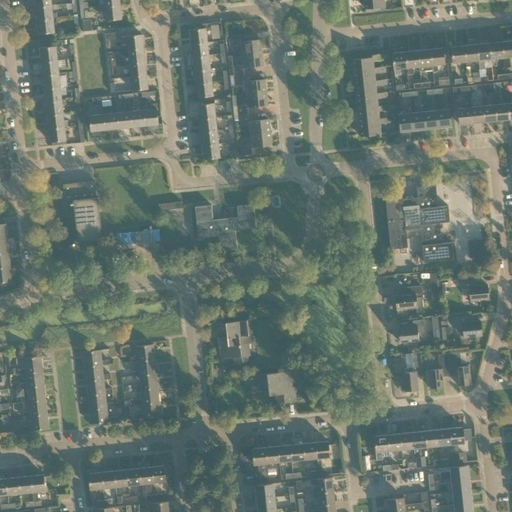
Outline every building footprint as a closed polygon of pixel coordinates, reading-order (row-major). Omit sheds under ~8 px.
[(365,0),(366,9),(386,7),(384,0),(365,0)] [(52,5),(36,7),(37,21),(53,19),(53,18),(57,17),(57,12),(53,13),(52,5)] [(122,19),(120,6),(104,7),(106,21),(122,19)] [(53,19),(37,21),(39,34),(55,33),(53,19)] [(83,32),(92,31),(91,19),(82,20),(83,32)] [(190,30),(192,44),(207,42),(206,28),(190,30)] [(105,34),(106,48),(110,47),(109,40),(121,39),(120,32),(105,34)] [(240,45),(241,54),(261,52),(260,40),(244,41),(243,34),(229,36),(230,42),(230,46),(240,45)] [(126,37),(127,50),(143,49),(142,35),(126,37)] [(511,40),(502,42),(503,58),(504,68),(511,67),(510,57),(511,56),(511,40)] [(209,56),(207,42),(192,44),(193,57),(209,56)] [(502,42),(489,43),(491,59),(503,58),(502,42)] [(484,60),(491,59),(489,43),(477,44),(478,60),(479,70),(485,69),(484,60)] [(466,61),(466,67),(472,66),(472,61),(478,60),(477,44),(464,46),(466,61)] [(453,63),(466,61),(464,46),(452,47),(453,63)] [(40,48),(42,62),(58,61),(57,47),(40,48)] [(443,48),(430,49),(432,65),(445,64),(443,48)] [(129,64),(145,62),(143,49),(127,50),(123,51),(123,57),(128,56),(129,64)] [(418,51),(420,66),(420,71),(433,70),(432,65),(430,49),(418,51)] [(413,67),(420,66),(418,51),(405,52),(407,68),(408,74),(414,74),(413,67)] [(233,68),(234,76),(247,74),(247,67),(263,66),(261,52),(241,54),(242,65),(233,66),(233,68)] [(400,68),(407,68),(405,52),(392,53),(395,74),(400,73),(400,68)] [(353,59),(355,72),(374,70),(374,68),(373,60),(383,59),(383,54),(372,55),(372,57),(353,59)] [(210,69),(209,56),(193,57),(195,70),(210,69)] [(59,74),(58,61),(42,62),(43,76),(59,74)] [(146,75),(145,62),(129,64),(131,77),(146,75)] [(374,68),(374,70),(355,72),(356,85),(375,83),(375,81),(374,73),(384,72),(384,67),(374,68)] [(195,70),(196,84),(211,82),(210,69),(195,70)] [(43,76),(44,89),(61,87),(59,74),(43,76)] [(248,81),(247,74),(234,76),(235,85),(244,84),(245,94),(266,92),(264,79),(248,81)] [(146,75),(131,77),(132,91),(148,89),(146,75)] [(375,81),(375,83),(356,85),(357,97),(377,95),(376,93),(376,85),(386,84),(385,80),(375,81)] [(211,82),(196,84),(197,97),(213,96),(211,82)] [(494,84),(484,85),(485,93),(495,92),(494,89),(494,84)] [(44,89),(46,102),(62,101),(61,94),(61,87),(44,89)] [(152,95),(155,95),(155,92),(146,93),(146,96),(143,96),(143,100),(152,99),(152,95)] [(267,105),(266,92),(245,94),(246,105),(237,105),(238,111),(238,115),(252,114),(251,107),(267,105)] [(357,97),(359,110),(378,108),(378,106),(377,98),(387,97),(387,92),(376,93),(377,95),(357,97)] [(124,112),(116,113),(118,129),(131,128),(130,112),(128,98),(123,99),(124,112)] [(46,102),(47,116),(63,114),(62,101),(46,102)] [(198,105),(200,119),(215,117),(214,103),(198,105)] [(498,121),(510,119),(509,104),(496,105),(498,121)] [(151,109),(143,110),(145,126),(159,125),(156,105),(151,106),(151,109)] [(379,120),(379,118),(378,111),(388,110),(388,105),(378,106),(378,108),(359,110),(360,123),(379,120)] [(485,122),(498,121),(496,105),(483,106),(485,122)] [(483,106),(471,108),(473,123),(485,122),(483,106)] [(473,123),(471,108),(458,109),(460,125),(473,123)] [(143,110),(130,112),(131,128),(145,126),(143,110)] [(407,114),(399,115),(401,131),(414,130),(412,114),(411,110),(406,110),(407,114)] [(450,110),(437,111),(439,127),(451,126),(450,110)] [(426,128),(439,127),(437,111),(424,112),(426,128)] [(414,130),(426,128),(424,112),(412,114),(414,130)] [(105,131),(118,129),(116,113),(103,115),(105,131)] [(47,116),(49,129),(65,127),(65,126),(68,126),(67,120),(64,121),(63,114),(47,116)] [(105,131),(103,115),(103,114),(89,116),(91,132),(105,131)] [(252,121),(252,114),(238,115),(239,125),(249,124),(250,134),(269,132),(268,119),(252,121)] [(216,131),(215,117),(200,119),(201,132),(216,131)] [(361,136),(381,134),(380,123),(390,122),(389,117),(379,118),(379,120),(360,123),(361,136)] [(66,141),(65,127),(49,129),(50,142),(66,141)] [(201,132),(202,146),(218,144),(216,131),(201,132)] [(250,134),(251,145),(241,146),(242,155),(256,154),(255,147),(271,146),(269,132),(250,134)] [(218,144),(202,146),(204,159),(219,158),(218,144)] [(95,182),(63,185),(69,240),(77,239),(78,243),(103,241),(98,198),(96,198),(95,182)] [(453,259),(452,242),(441,243),(439,223),(450,221),(448,205),(438,206),(436,186),(422,187),(423,197),(403,199),(402,189),(385,191),(391,249),(408,247),(407,237),(421,235),(424,262),(453,259)] [(235,230),(256,228),(254,204),(237,206),(238,217),(213,219),(211,205),(195,206),(198,238),(219,236),(220,250),(237,249),(235,230)] [(119,232),(119,244),(162,242),(162,230),(119,232)] [(483,239),(473,240),(474,257),(484,256),(483,239)] [(0,254),(9,254),(8,240),(0,240),(0,254)] [(0,269),(10,268),(9,254),(0,254),(0,269)] [(10,268),(0,269),(0,283),(12,283),(10,268)] [(469,287),(470,301),(488,299),(487,285),(473,286),(472,279),(460,281),(461,288),(469,287)] [(395,296),(396,310),(416,308),(416,313),(423,312),(422,297),(421,286),(406,287),(407,295),(395,296)] [(463,332),(463,337),(482,335),(480,321),(466,323),(465,316),(452,318),(452,325),(458,325),(458,332),(463,332)] [(248,344),(253,343),(251,320),(226,323),(228,337),(218,338),(220,359),(232,358),(233,363),(248,362),(247,356),(250,356),(248,344)] [(416,332),(425,331),(424,320),(412,321),(412,327),(398,328),(399,342),(417,340),(416,332)] [(136,346),(137,357),(130,357),(130,362),(137,361),(155,359),(153,344),(136,346)] [(83,352),(85,367),(102,365),(109,364),(108,360),(101,361),(100,350),(83,352)] [(411,353),(413,367),(421,367),(420,352),(411,353)] [(469,366),(461,367),(460,353),(448,355),(449,369),(456,368),(458,385),(471,384),(469,366)] [(439,369),(429,370),(430,388),(443,387),(442,376),(449,376),(446,354),(438,355),(439,369)] [(18,374),(26,373),(42,371),(41,357),(24,358),(25,369),(18,369),(18,374)] [(156,373),(155,359),(137,361),(138,371),(131,372),(132,376),(139,376),(156,373)] [(103,375),(102,365),(85,367),(86,381),(103,379),(110,378),(110,374),(103,375)] [(20,388),(27,387),(44,386),(42,371),(26,373),(27,382),(19,383),(20,388)] [(265,396),(272,395),(277,395),(278,403),(297,402),(295,387),(293,387),(291,371),(258,374),(260,387),(264,387),(265,396)] [(404,373),(405,391),(418,389),(417,371),(404,373)] [(133,390),(140,390),(158,388),(156,373),(139,376),(140,385),(133,386),(133,390)] [(88,395),(105,394),(112,393),(111,388),(104,389),(103,379),(86,381),(88,395)] [(45,399),(44,386),(27,387),(28,397),(21,398),(21,402),(29,401),(45,399)] [(135,405),(142,404),(159,402),(158,388),(140,390),(141,400),(135,400),(135,405)] [(89,410),(106,408),(113,407),(113,403),(106,404),(105,394),(88,395),(89,410)] [(23,416),(30,416),(47,414),(45,399),(29,401),(30,411),(23,412),(23,416)] [(161,417),(159,402),(142,404),(143,414),(136,415),(136,419),(161,417)] [(106,408),(89,410),(91,424),(115,422),(115,417),(107,418),(106,408)] [(47,414),(30,416),(31,426),(24,426),(24,431),(48,429),(47,414)] [(463,429),(463,427),(450,428),(452,444),(465,442),(465,441),(463,429)] [(450,428),(438,429),(440,445),(452,444),(450,428)] [(438,429),(425,431),(427,447),(440,445),(438,429)] [(420,447),(427,447),(425,431),(413,432),(414,448),(415,453),(421,453),(420,447)] [(402,449),(414,448),(413,432),(400,433),(402,449)] [(400,433),(388,435),(389,451),(402,449),(400,433)] [(389,451),(388,435),(375,436),(377,452),(376,452),(377,460),(383,460),(383,457),(390,456),(389,451)] [(328,441),(316,442),(317,458),(317,461),(322,460),(322,457),(330,457),(328,441)] [(316,442),(303,444),(305,459),(317,458),(316,442)] [(303,444),(290,445),(292,460),(305,459),(303,444)] [(280,462),(292,460),(290,445),(278,446),(280,462)] [(272,447),(266,448),(267,463),(280,462),(278,446),(272,447)] [(266,448),(253,449),(254,464),(258,464),(259,472),(260,472),(268,471),(267,463),(266,448)] [(452,453),(453,464),(467,462),(466,452),(452,453)] [(363,470),(371,469),(369,455),(362,456),(363,470)] [(425,459),(416,460),(417,467),(425,467),(426,467),(425,459)] [(164,465),(151,467),(153,483),(166,482),(164,465)] [(452,467),(453,480),(469,478),(468,465),(452,467)] [(141,484),(153,483),(151,467),(139,468),(141,484)] [(139,468),(126,469),(128,486),(141,484),(139,468)] [(126,469),(114,471),(116,487),(128,486),(126,469)] [(114,471),(101,472),(103,488),(116,487),(114,471)] [(260,472),(261,481),(269,481),(269,476),(268,471),(260,472)] [(103,488),(101,472),(88,474),(90,490),(103,488)] [(33,493),(33,501),(39,501),(38,492),(45,492),(44,475),(31,477),(33,493)] [(20,494),(33,493),(31,477),(18,478),(20,494)] [(318,492),(334,490),(332,477),(311,479),(312,485),(317,485),(318,492)] [(18,478),(6,479),(7,496),(20,494),(18,478)] [(470,491),(469,478),(453,480),(454,492),(470,491)] [(255,486),(257,498),(274,496),(273,484),(255,486)] [(319,497),(320,504),(335,503),(334,490),(318,492),(313,492),(314,498),(319,497)] [(454,492),(456,505),(472,503),(470,491),(454,492)] [(257,498),(258,511),(275,509),(274,496),(257,498)] [(389,511),(405,510),(424,508),(424,502),(405,505),(404,497),(388,499),(389,511)] [(152,503),(153,511),(168,511),(168,501),(152,503)] [(320,504),(320,511),(336,511),(335,503),(320,504)] [(472,511),(472,503),(456,505),(456,511),(472,511)]
